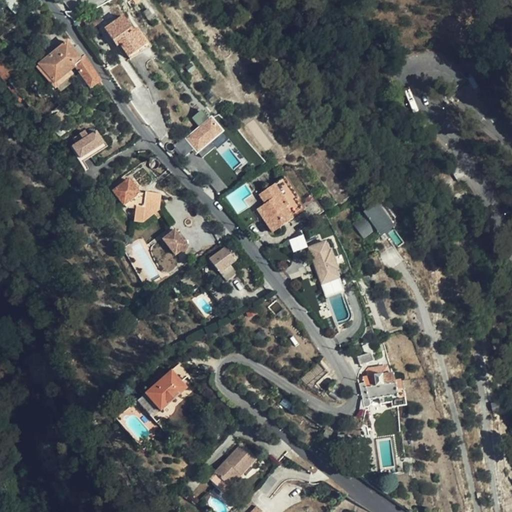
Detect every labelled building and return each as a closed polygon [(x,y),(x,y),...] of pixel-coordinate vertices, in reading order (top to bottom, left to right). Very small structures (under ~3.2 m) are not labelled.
[(3,0),(15,11),(23,3),(20,0),(3,0)] [(145,45),(135,30),(132,32),(122,17),(104,28),(115,43),(117,41),(128,57),(145,45)] [(101,81),(85,56),(81,59),(67,42),(40,65),(55,83),(74,66),(91,88),(101,81)] [(78,46),(73,50),(81,59),(85,56),(78,46)] [(14,71),(0,56),(0,76),(3,80),(14,71)] [(235,172),(248,162),(205,107),(192,117),(199,126),(186,137),(202,158),(216,147),(235,172)] [(69,119),(68,117),(63,110),(56,115),(62,124),(69,119)] [(87,131),(80,136),(84,142),(79,145),(74,148),(82,160),(104,145),(96,133),(91,136),(87,131)] [(84,142),(80,136),(76,139),(79,145),(84,142)] [(317,148),(305,157),(340,203),(351,194),(317,148)] [(272,234),(293,220),(291,216),(300,210),(295,203),(298,200),(284,179),(259,196),(265,205),(257,210),(272,234)] [(128,180),(114,192),(126,209),(136,210),(134,222),(142,222),(154,213),(159,219),(163,215),(158,209),(160,192),(145,191),(145,193),(138,192),(128,180)] [(105,201),(95,209),(105,220),(115,212),(105,201)] [(357,224),(366,237),(379,228),(389,220),(377,203),(364,210),(369,215),(357,224)] [(389,220),(379,228),(383,235),(394,227),(389,220)] [(175,230),(163,239),(176,255),(187,246),(175,230)] [(315,270),(321,286),(339,280),(336,271),(338,270),(331,251),(329,252),(325,242),(314,266),(316,265),(318,270),(315,270)] [(226,248),(210,260),(220,274),(227,283),(238,275),(231,266),(237,262),(226,248)] [(367,257),(374,273),(386,269),(378,252),(367,257)] [(339,280),(321,286),(326,299),(343,292),(339,280)] [(257,315),(253,308),(246,311),(249,318),(257,315)] [(266,339),(259,333),(255,339),(262,345),(266,339)] [(361,366),(374,361),(371,353),(367,345),(363,346),(366,355),(358,358),(361,366)] [(166,371),(175,381),(183,374),(174,364),(166,371)] [(361,400),(361,409),(369,407),(371,403),(370,399),(381,398),(381,403),(393,402),(393,407),(399,406),(407,405),(403,379),(396,380),(394,373),(388,374),(387,366),(370,368),(367,371),(367,375),(363,376),(364,382),(359,383),(359,387),(363,399),(361,400)] [(181,388),(175,381),(166,371),(141,395),(156,412),(181,388)] [(160,416),(156,412),(141,395),(132,402),(152,424),(160,416)] [(365,440),(364,433),(348,435),(338,433),(338,442),(347,442),(365,440)] [(251,464),(235,448),(203,481),(215,492),(219,488),(234,474),(238,478),(251,464)] [(219,488),(215,492),(219,496),(238,478),(234,474),(219,488)]
